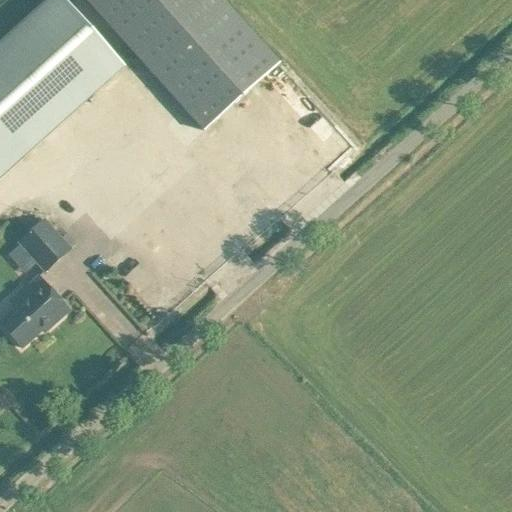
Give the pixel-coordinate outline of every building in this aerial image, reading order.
[(0,180),(126,68),(64,0),(49,0),(0,43),(0,180)] [(86,0),(191,116),(204,131),(280,64),(222,0),(86,0)] [(284,117),(332,164),(353,143),(305,96),(284,117)] [(241,179),(221,197),(240,216),(259,198),(241,179)] [(206,248),(226,230),(208,211),(188,229),(206,248)] [(21,245),(10,255),(21,268),(32,257),(37,263),(46,272),(71,250),(61,239),(57,235),(44,220),(19,242),(21,245)] [(14,312),(0,325),(22,348),(52,320),(55,323),(69,311),(39,277),(8,305),(14,312)]
